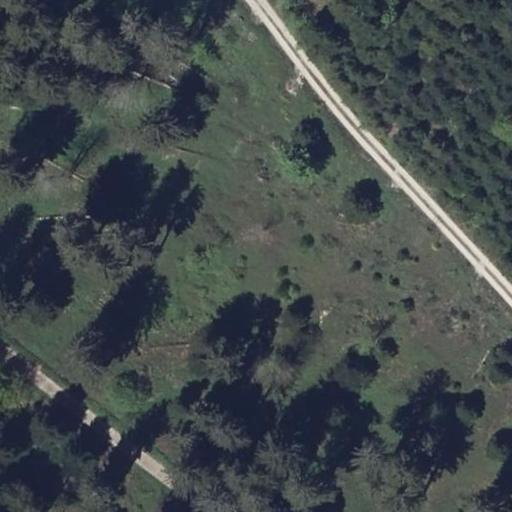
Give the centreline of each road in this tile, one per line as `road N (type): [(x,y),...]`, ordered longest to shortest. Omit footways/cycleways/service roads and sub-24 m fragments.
road 1 (track): [(511,294),(290,37),(240,0)]
road 2 (track): [(0,360),(199,511)]
